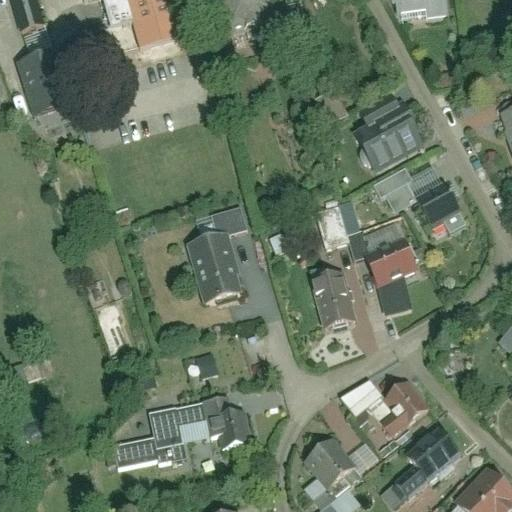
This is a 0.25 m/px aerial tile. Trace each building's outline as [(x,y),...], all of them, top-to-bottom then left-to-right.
[(45,29),(37,0),(10,0),(20,36),(45,29)] [(214,0),(227,42),(275,27),(267,0),(214,0)] [(394,0),(398,21),(448,14),(446,0),(394,0)] [(65,52),(17,68),(34,119),(82,103),(65,52)] [(322,134),(351,119),(337,90),(307,105),(322,134)] [(352,138),(377,180),(426,151),(401,109),(352,138)] [(511,113),(500,117),(511,150),(511,113)] [(416,206),(432,234),(463,216),(447,188),(416,206)] [(316,215),(326,252),(349,246),(339,209),(316,215)] [(212,219),(218,240),(226,238),(247,232),(241,211),(212,219)] [(370,254),(400,241),(393,226),(363,239),(370,254)] [(272,242),(279,262),(291,257),(284,237),(272,242)] [(203,308),(243,297),(226,238),(218,240),(187,249),(203,308)] [(405,280),(418,274),(404,242),(365,259),(379,291),(405,280)] [(340,329),(356,325),(343,276),(310,285),(323,333),(340,329)] [(413,312),(405,280),(379,291),(386,319),(413,312)] [(198,361),(204,382),(219,378),(213,357),(198,361)] [(0,381),(4,390),(26,380),(21,367),(0,375),(0,381)] [(356,421),(383,399),(369,381),(341,403),(356,421)] [(392,444),(430,413),(408,386),(384,405),(395,419),(381,430),(392,444)] [(211,441),(215,456),(253,448),(246,415),(234,418),(230,400),(204,406),(211,441)] [(211,441),(204,406),(149,417),(155,442),(115,451),(119,471),(159,463),(160,468),(188,462),(184,446),(211,441)] [(416,472),(429,488),(462,462),(439,434),(435,437),(406,460),(416,472)] [(349,461),(334,443),(305,467),(327,495),(357,472),(349,461)] [(367,447),(349,461),(357,472),(362,478),(380,464),(367,447)] [(407,505),(429,488),(416,472),(394,489),(407,505)] [(511,511),(511,496),(488,473),(454,508),(457,511),(511,511)] [(360,511),(363,510),(350,494),(328,511),(360,511)]
